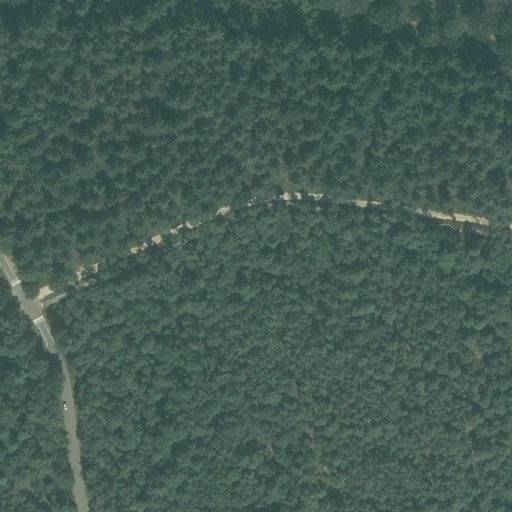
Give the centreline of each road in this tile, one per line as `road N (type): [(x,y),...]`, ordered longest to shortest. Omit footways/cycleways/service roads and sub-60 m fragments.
road 1 (track): [(0,319),(216,218),(281,198),(511,225)]
road 2 (unclassified): [(86,511),(67,385),(0,254)]
